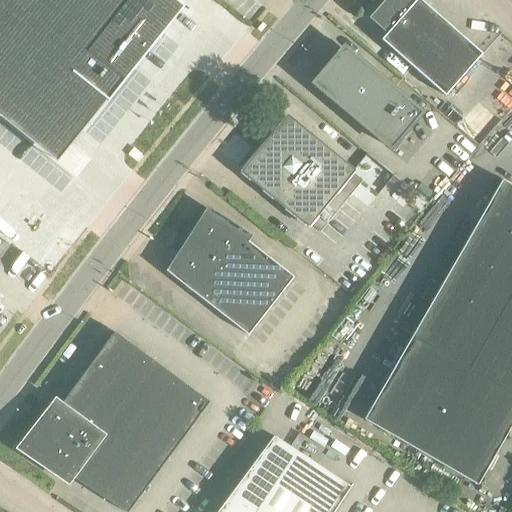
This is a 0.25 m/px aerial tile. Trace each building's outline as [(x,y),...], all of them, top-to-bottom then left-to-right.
[(0,0),(0,118),(25,87),(78,130),(103,98),(107,101),(108,102),(183,8),(173,0),(0,0)] [(385,0),(384,1),(369,19),(386,35),(381,41),(445,97),(482,55),(419,0),(385,0)] [(313,85),(328,98),(391,150),(421,114),(344,48),(313,85)] [(308,229),(311,225),(320,233),(362,182),(353,174),(355,172),(287,116),(240,173),(308,229)] [(411,338),(468,371),(511,294),(511,186),(502,181),(411,338)] [(171,266),(172,267),(168,273),(166,271),(166,272),(248,336),(293,278),(245,241),(248,238),(249,239),(249,238),(208,211),(179,256),(173,252),(171,253),(170,254),(169,256),(169,257),(169,259),(169,260),(169,262),(169,263),(170,264),(171,266)] [(511,294),(468,371),(511,396),(511,294)] [(55,414),(95,443),(150,484),(209,403),(114,333),(55,414)] [(511,425),(511,396),(468,371),(411,338),(363,421),(477,487),(511,425)] [(36,430),(81,462),(95,443),(55,414),(50,410),(51,409),(50,409),(42,420),(43,421),(36,430)] [(70,477),(81,462),(36,430),(22,449),(50,469),(49,470),(60,479),(61,477),(60,477),(64,472),(70,477)] [(256,511),(296,452),(273,437),(217,511),(256,511)] [(95,443),(81,462),(70,477),(123,511),(129,511),(150,484),(95,443)] [(334,511),(350,488),(349,487),(338,504),(285,469),(297,453),(296,452),(256,511),(334,511)]
